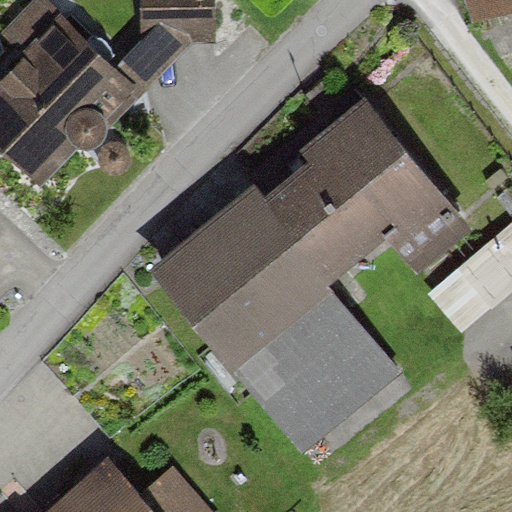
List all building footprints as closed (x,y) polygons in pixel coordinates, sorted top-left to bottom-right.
[(0,81),(0,149),(43,190),(78,152),(82,155),(88,156),(98,153),(105,147),(109,136),(108,128),(115,127),(195,42),(163,26),(145,43),(116,73),(46,0),(37,0),(5,35),(24,56),(0,81)] [(143,0),(145,43),(163,26),(195,42),(215,42),(214,0),(143,0)] [(511,0),(467,0),(476,21),(511,15),(511,0)] [(312,168),(262,210),(328,290),(387,240),(420,279),(473,235),(364,105),(316,145),(302,156),(312,168)] [(106,168),(110,172),(120,173),(129,165),(131,158),(129,151),(123,146),(111,145),(104,152),(102,161),(106,168)] [(250,196),(156,276),(239,378),(335,300),(328,290),(262,210),(250,196)] [(511,230),(434,295),(463,330),(511,289),(511,230)] [(403,378),(335,300),(239,378),(306,455),(403,378)] [(143,493),(112,459),(51,511),(213,511),(174,467),(143,493)]
